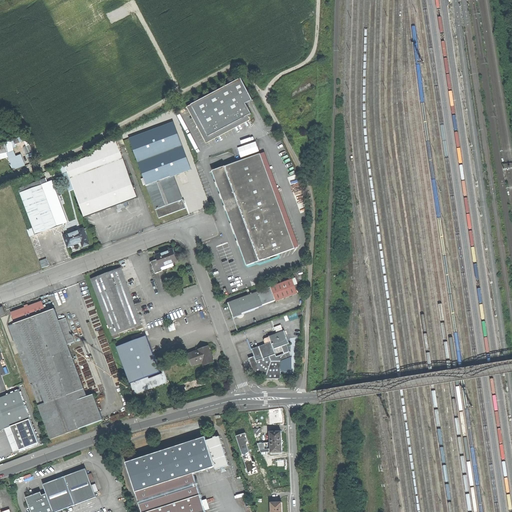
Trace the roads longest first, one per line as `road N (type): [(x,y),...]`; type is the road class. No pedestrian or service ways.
road 1 (track): [(303,397),(312,196),(264,97),(313,52),(318,0)]
road 2 (unclassified): [(246,399),(185,227),(0,295)]
road 3 (track): [(0,179),(90,143),(239,64),(264,97)]
road 4 (tertiary): [(0,475),(105,435),(246,399)]
road 5 (tertiary): [(511,366),(317,396)]
road 6 (unknown): [(27,511),(25,485),(82,463),(102,476),(102,499)]
